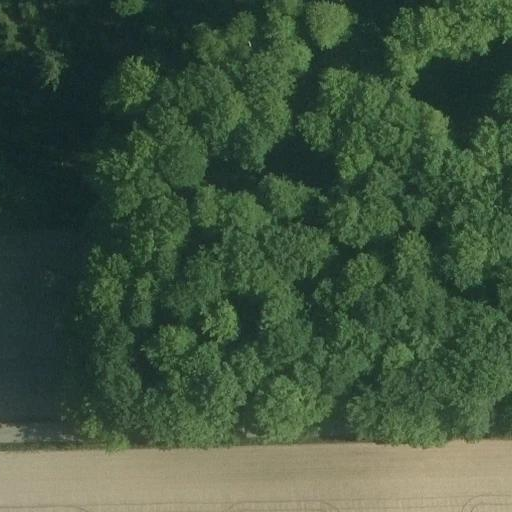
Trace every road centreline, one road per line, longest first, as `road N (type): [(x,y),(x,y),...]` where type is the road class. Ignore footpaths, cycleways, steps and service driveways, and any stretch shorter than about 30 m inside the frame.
road 1 (unclassified): [(0,434),(511,420)]
road 2 (track): [(0,133),(116,129),(88,432)]
road 3 (track): [(116,129),(126,0)]
